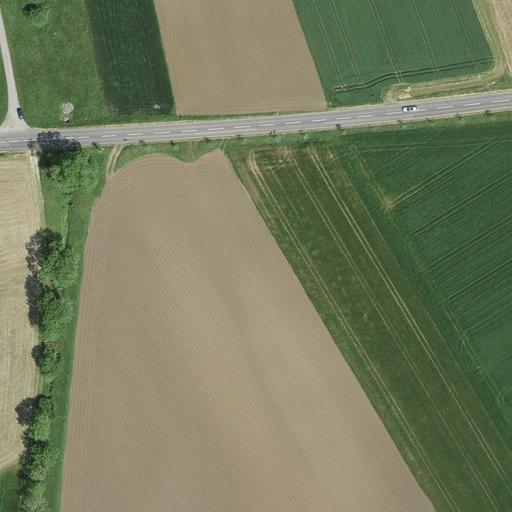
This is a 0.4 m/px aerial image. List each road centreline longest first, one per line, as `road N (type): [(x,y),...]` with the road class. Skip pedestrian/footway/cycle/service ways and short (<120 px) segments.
road 1 (secondary): [(0,142),(511,100)]
road 2 (track): [(32,139),(49,302),(27,511)]
road 3 (track): [(392,113),(395,88),(424,88),(446,73),(417,0)]
